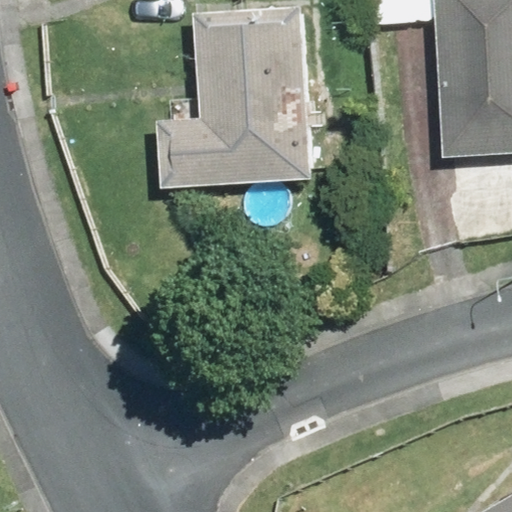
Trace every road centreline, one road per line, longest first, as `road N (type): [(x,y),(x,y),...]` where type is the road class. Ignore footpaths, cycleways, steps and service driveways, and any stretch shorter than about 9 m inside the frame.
road 1 (residential): [(104,487),(294,390),(511,320)]
road 2 (residential): [(104,487),(0,209)]
